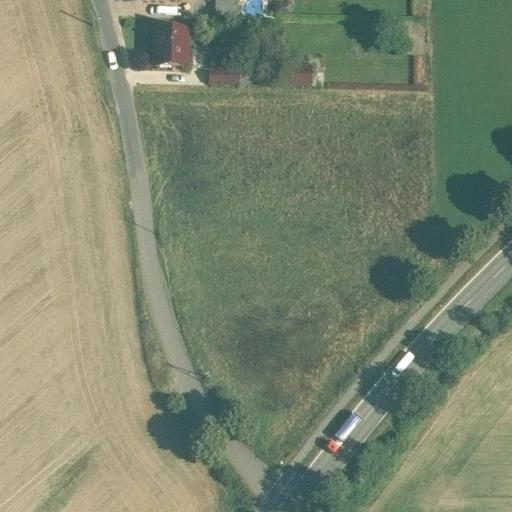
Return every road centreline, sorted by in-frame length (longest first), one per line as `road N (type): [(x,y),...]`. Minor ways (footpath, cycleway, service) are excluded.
road 1 (unclassified): [(294,509),(220,444),(191,386),(102,0)]
road 2 (secondary): [(294,509),(511,272)]
